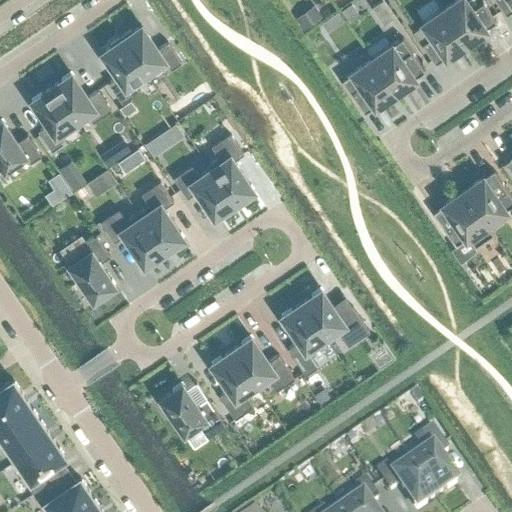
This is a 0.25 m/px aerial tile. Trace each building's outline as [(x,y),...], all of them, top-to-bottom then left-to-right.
[(346,19),(357,11),(349,0),(338,8),(346,19)] [(382,22),(392,15),(382,0),(377,0),(370,5),(382,22)] [(465,0),(451,0),(442,7),(465,40),(495,19),(481,0),(480,0),(470,7),(465,0)] [(511,0),(495,0),(505,13),(511,7),(511,0)] [(321,14),(313,2),(294,15),(302,27),(321,14)] [(422,21),(411,28),(421,41),(434,61),(465,40),(442,7),(422,21)] [(119,33),(144,70),(163,56),(169,66),(180,59),(166,38),(156,45),(140,22),(130,28),(129,26),(119,33)] [(121,99),(139,87),(132,77),(144,70),(119,33),(108,40),(110,42),(101,48),(117,72),(107,79),(121,99)] [(424,68),(410,49),(401,36),(390,43),(365,60),(388,93),(424,68)] [(388,93),(365,60),(340,77),(363,111),(388,93)] [(70,71),(51,84),(74,118),(85,111),(92,120),(111,107),(97,87),(86,94),(70,71)] [(51,84),(31,97),(47,121),(37,128),(51,148),(62,141),(55,132),(74,118),(51,84)] [(167,121),(184,109),(175,96),(158,107),(167,121)] [(124,114),(135,106),(129,98),(118,106),(124,114)] [(30,160),(40,153),(26,132),(16,139),(1,118),(0,118),(0,161),(3,167),(24,152),(30,160)] [(236,156),(242,151),(228,131),(210,143),(218,154),(207,162),(208,164),(236,203),(258,188),(236,156)] [(108,165),(118,158),(109,145),(99,152),(108,165)] [(137,146),(131,150),(138,160),(144,156),(137,146)] [(511,153),(502,160),(511,173),(511,153)] [(82,156),(70,161),(77,180),(89,175),(82,156)] [(208,164),(197,172),(190,163),(172,175),(186,196),(194,190),(213,218),(236,203),(208,164)] [(462,188),(492,231),(485,221),(511,202),(511,195),(492,167),(462,188)] [(147,202),(137,209),(165,251),(187,236),(165,203),(172,199),(158,179),(140,191),(147,202)] [(492,231),(462,188),(432,209),(455,242),(467,234),(474,244),(492,231)] [(165,251),(137,209),(117,223),(109,212),(99,219),(113,239),(121,234),(143,266),(165,251)] [(66,258),(68,260),(66,261),(92,300),(118,282),(102,259),(109,254),(95,233),(85,240),(87,244),(66,258)] [(198,285),(198,286),(178,299),(185,310),(223,286),(215,274),(198,285)] [(344,294),(334,300),(321,282),(299,297),(326,336),(336,329),(347,344),(368,329),(344,294)] [(299,297),(277,312),(296,339),(286,346),(304,372),(316,364),(306,350),(326,336),(299,297)] [(162,308),(138,321),(148,339),(172,325),(162,308)] [(251,330),(229,345),(256,384),(267,377),(275,389),(293,376),(277,352),(270,357),(251,330)] [(229,345),(207,360),(226,387),(218,393),(234,416),(252,404),(244,392),(256,384),(229,345)] [(12,377),(0,384),(0,414),(25,396),(19,387),(13,379),(12,377)] [(196,421),(206,435),(224,423),(205,395),(195,401),(180,379),(160,392),(185,429),(196,421)] [(417,392),(410,397),(417,406),(424,401),(417,392)] [(25,396),(0,414),(0,435),(3,439),(38,415),(37,414),(32,406),(25,396)] [(38,415),(3,439),(15,458),(51,434),(45,425),(39,417),(38,415)] [(420,452),(409,459),(411,461),(438,501),(460,485),(441,458),(448,453),(431,428),(413,441),(420,452)] [(346,453),(359,445),(351,430),(337,438),(346,453)] [(15,458),(11,460),(33,491),(56,475),(49,465),(65,454),(63,452),(58,444),(51,434),(15,458)] [(411,461),(391,475),(385,466),(375,473),(389,494),(397,488),(413,511),(421,511),(438,501),(411,461)] [(56,475),(33,491),(46,511),(64,511),(91,493),(86,485),(80,477),(79,475),(63,485),(56,475)] [(358,495),(340,508),(341,509),(342,511),(375,511),(371,506),(378,501),(364,480),(353,488),(358,495)] [(64,511),(104,511),(98,504),(93,495),(92,494),(91,493),(64,511)]
